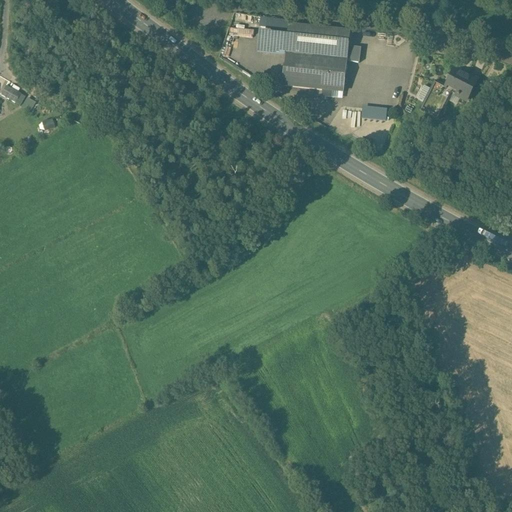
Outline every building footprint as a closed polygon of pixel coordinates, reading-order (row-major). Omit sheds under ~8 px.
[(120,13),(130,21),(132,18),(122,10),(120,13)] [(350,33),(290,26),(288,39),(286,56),(282,86),(322,91),(322,97),(328,98),(329,91),(343,93),(346,63),(348,47),(350,33)] [(253,39),(253,30),(230,29),(229,38),(253,39)] [(258,54),(286,56),(288,39),(260,36),(258,54)] [(361,49),(348,47),(346,63),(359,64),(361,49)] [(446,88),(445,90),(452,94),(467,101),(477,81),(455,70),(446,88)] [(448,101),(452,94),(445,90),(446,88),(435,82),(429,93),(432,95),(427,105),(424,103),(421,110),(439,119),(448,101)] [(24,98),(6,88),(1,96),(20,107),(24,98)] [(467,101),(452,94),(448,101),(463,109),(467,101)] [(386,121),(387,108),(361,107),(361,120),(386,121)] [(51,119),(41,123),(44,131),(54,128),(51,119)]
